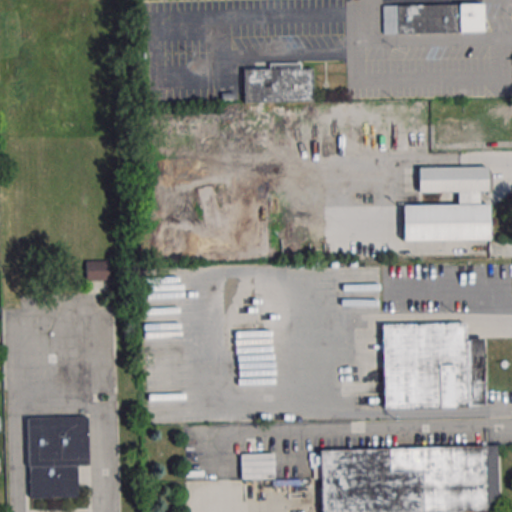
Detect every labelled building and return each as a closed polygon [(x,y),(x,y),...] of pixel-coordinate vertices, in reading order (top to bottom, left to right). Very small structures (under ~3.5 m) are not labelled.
[(485,4),(382,5),(382,33),(485,32),(485,4)] [(312,69),(301,69),(301,65),(243,65),(243,102),(313,102),(312,69)] [(465,122),(437,122),(437,144),(465,144),(465,122)] [(408,131),(390,131),(390,150),(408,150),(408,131)] [(402,240),(491,239),(490,203),(480,203),(480,191),(489,191),(489,166),(417,167),(418,192),(457,191),(457,204),(402,205),(402,240)] [(228,322),(251,321),(251,275),(228,275),(228,322)] [(483,406),(482,337),(465,337),(465,323),(382,324),(383,407),(483,406)] [(27,419),(86,417),(88,466),(76,467),(77,497),(29,499),(27,419)] [(320,451),(321,511),(459,511),(486,510),(484,446),(320,451)]
